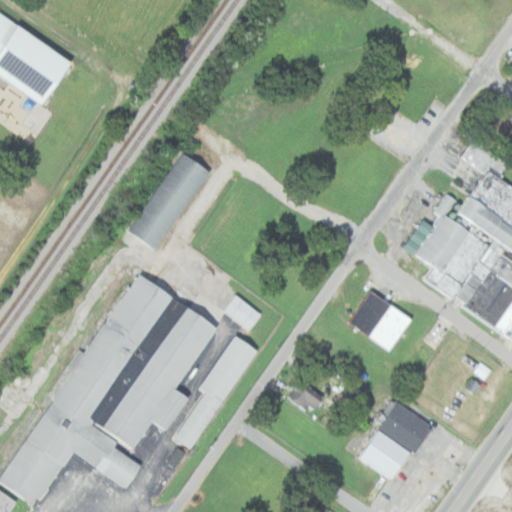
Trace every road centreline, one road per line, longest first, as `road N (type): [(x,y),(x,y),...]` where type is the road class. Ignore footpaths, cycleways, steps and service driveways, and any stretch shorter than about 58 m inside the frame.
road 1 (residential): [(173,511),(511,30)]
road 2 (residential): [(0,273),(187,0)]
road 3 (residential): [(511,353),(356,247)]
road 4 (residential): [(511,94),(377,0)]
road 5 (residential): [(359,511),(234,426)]
road 6 (residential): [(126,88),(6,0)]
